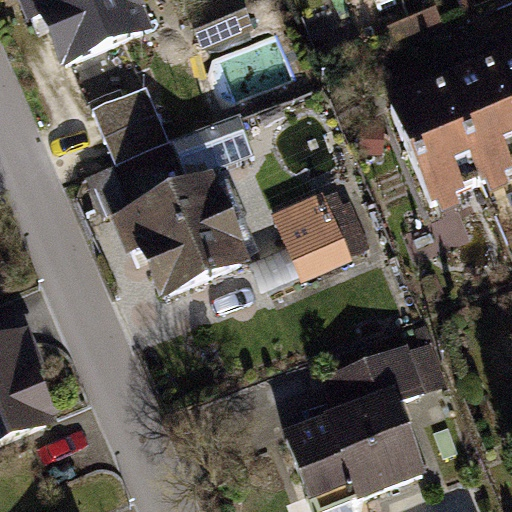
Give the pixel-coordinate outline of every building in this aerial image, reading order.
[(135,0),(13,0),(27,31),(36,27),(60,81),(153,41),(135,0)] [(511,55),(497,61),(446,84),(398,104),(388,109),(433,211),(439,209),(444,220),(457,215),(452,204),(485,189),(489,199),(508,191),(505,183),(511,180),(511,55)] [(92,116),(116,173),(171,150),(148,93),(92,116)] [(245,122),(187,145),(200,178),(258,155),(245,122)] [(214,180),(107,224),(124,266),(134,262),(156,315),(253,275),(214,180)] [(321,198),(274,219),(303,286),(351,266),(321,198)] [(14,341),(0,346),(0,455),(55,431),(29,374),(14,341)] [(335,420),(285,440),(312,511),(336,511),(357,504),(359,509),(425,483),(396,410),(448,390),(432,349),(410,358),(408,352),(321,386),(335,420)]
